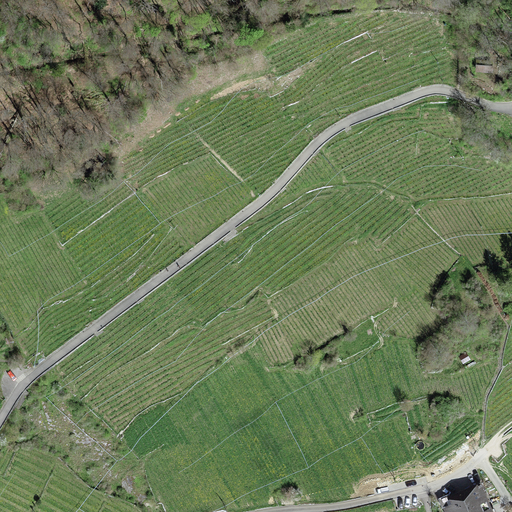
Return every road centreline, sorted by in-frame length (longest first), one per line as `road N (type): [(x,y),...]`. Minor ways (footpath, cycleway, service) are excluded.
road 1 (unclassified): [(0,420),(26,380),(334,137),(438,86),(511,95)]
road 2 (track): [(423,485),(255,511)]
